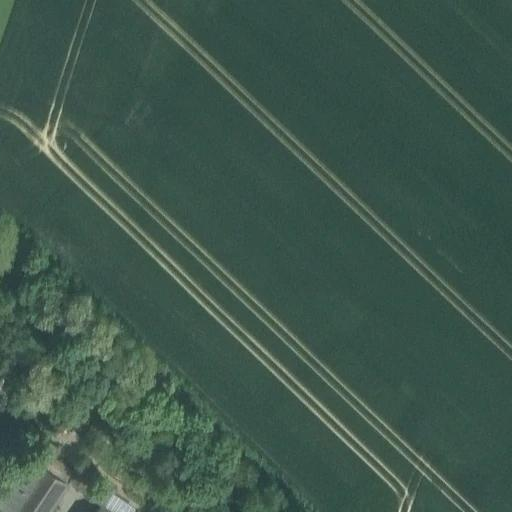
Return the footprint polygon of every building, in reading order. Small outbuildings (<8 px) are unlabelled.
[(54,445),(43,461),(49,466),(55,457),(60,449),(54,445)] [(43,461),(28,451),(0,493),(0,504),(10,511),(9,511),(48,511),(70,480),(49,466),(43,461)] [(75,471),(55,457),(49,466),(70,480),(72,477),(71,476),(75,471)] [(115,488),(80,463),(75,471),(71,476),(72,477),(106,501),(113,492),(115,488)] [(113,511),(130,511),(134,508),(113,492),(106,501),(102,505),(113,511)]
